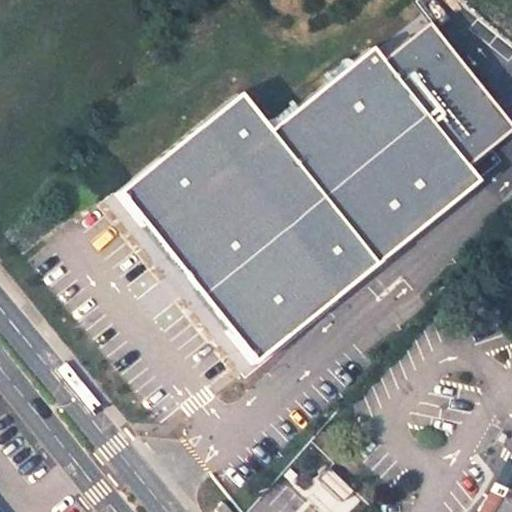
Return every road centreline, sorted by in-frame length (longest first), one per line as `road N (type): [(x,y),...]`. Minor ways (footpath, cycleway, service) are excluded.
road 1 (primary): [(160,511),(0,316)]
road 2 (primary): [(0,368),(114,511)]
